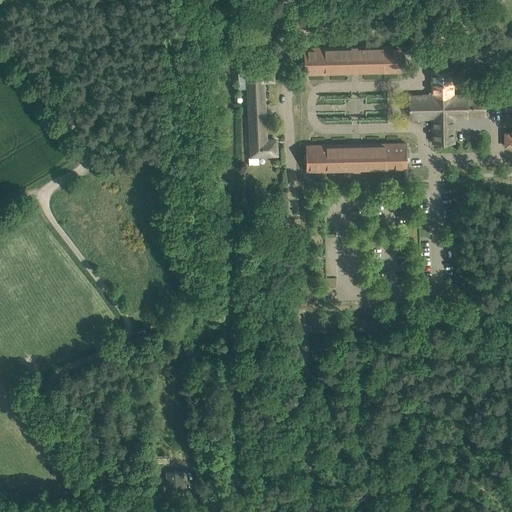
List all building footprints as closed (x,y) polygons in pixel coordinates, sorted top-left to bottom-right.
[(270,22),(267,22),(267,11),(255,12),(255,22),(254,22),(254,30),(270,30),(270,22)] [(303,48),(304,74),(405,71),(404,46),(303,48)] [(263,81),(273,81),(272,66),(247,67),(249,111),(264,111),(263,81)] [(432,96),(409,96),(409,118),(433,118),(433,143),(453,142),(453,117),(467,117),(468,115),(484,115),(484,97),(467,97),(467,95),(452,95),(452,70),(432,71),(432,96)] [(511,91),(502,92),(502,102),(504,102),(504,110),(511,109),(511,91)] [(265,140),(264,111),(249,111),(251,156),(276,155),(276,140),(265,140)] [(306,171),(407,169),(406,143),(305,145),(306,171)] [(175,491),(184,491),(183,471),(166,472),(167,489),(175,489),(175,491)]
